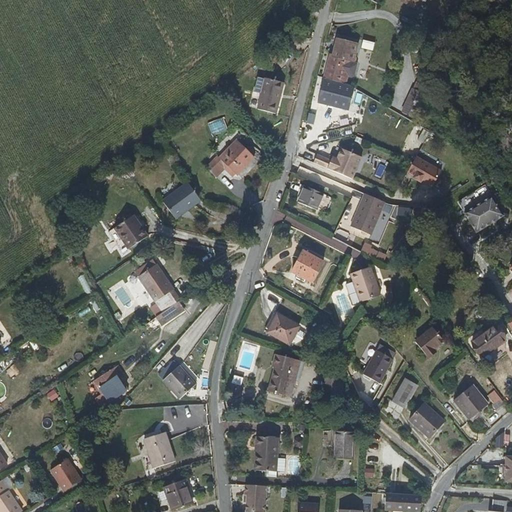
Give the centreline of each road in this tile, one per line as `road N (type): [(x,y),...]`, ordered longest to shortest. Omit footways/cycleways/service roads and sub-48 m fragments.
road 1 (residential): [(223,511),(220,357),(301,107),(326,0)]
road 2 (residential): [(430,511),(442,481),(511,418)]
